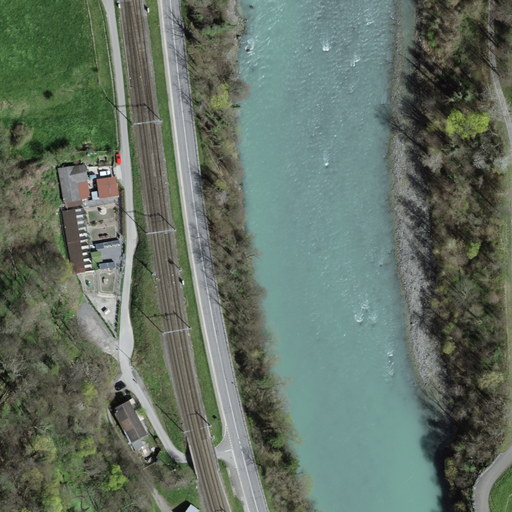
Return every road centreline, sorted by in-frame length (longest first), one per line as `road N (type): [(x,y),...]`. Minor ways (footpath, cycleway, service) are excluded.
road 1 (unclassified): [(111,0),(131,229),(127,370),(177,455),(193,460),(241,447)]
road 2 (secondary): [(170,0),(212,319),(241,447)]
road 3 (track): [(486,0),(511,137)]
